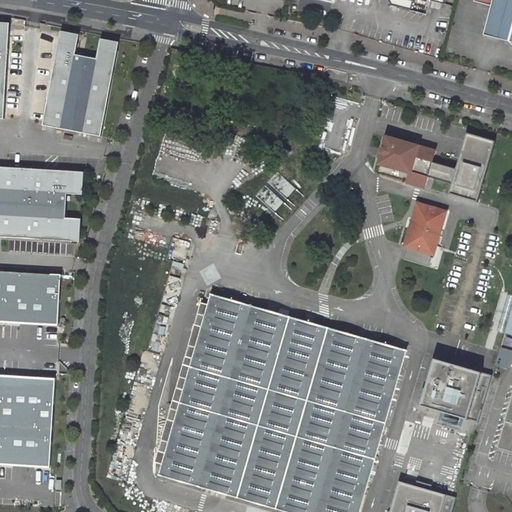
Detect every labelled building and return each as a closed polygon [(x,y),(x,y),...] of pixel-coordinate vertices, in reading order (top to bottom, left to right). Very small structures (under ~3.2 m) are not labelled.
[(323,0),(337,4),(337,0),(391,0),(396,6),(414,11),(416,0),(323,0)] [(493,6),(486,35),(504,39),(505,34),(509,39),(511,41),(511,0),(476,0),(476,1),(493,6)] [(0,118),(5,119),(10,32),(0,31),(0,118)] [(102,137),(118,51),(100,47),(97,59),(76,55),(79,43),(60,40),(43,126),(102,137)] [(453,183),(450,193),(478,201),(495,141),(467,133),(457,169),(453,183)] [(432,162),(435,151),(387,137),(383,152),(381,158),(377,173),(425,187),(428,176),(453,183),(457,169),(432,162)] [(73,218),(68,218),(69,194),(75,194),(76,171),(0,166),(0,236),(72,241),(73,218)] [(446,207),(418,199),(413,219),(407,242),(434,250),(446,207)] [(63,275),(0,271),(0,321),(60,325),(63,275)] [(326,324),(215,292),(163,475),(295,511),(359,511),(407,348),(326,324)] [(507,369),(511,350),(500,347),(495,365),(507,369)] [(478,423),(491,377),(465,370),(466,366),(452,362),(451,366),(435,361),(426,391),(423,390),(419,406),(478,423)] [(0,463),(52,467),(57,380),(0,376),(0,463)] [(511,400),(498,448),(511,451),(511,400)] [(452,511),(457,498),(431,490),(432,485),(417,481),(416,486),(400,482),(391,511),(390,511),(388,511),(387,511),(452,511)]
